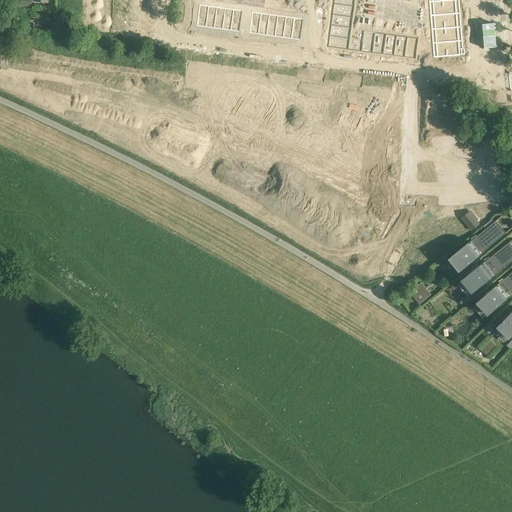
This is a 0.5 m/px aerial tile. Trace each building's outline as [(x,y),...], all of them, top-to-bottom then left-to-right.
[(432,0),(437,58),(460,56),(459,55),(455,0),(432,0)] [(334,4),(332,15),(353,17),(354,7),(334,4)] [(200,5),(197,27),(205,28),(208,6),(200,5)] [(208,6),(205,28),(214,29),(217,7),(208,6)] [(217,7),(214,29),(222,30),(225,9),(217,7)] [(225,9),(222,30),(230,31),(233,10),(225,9)] [(233,10),(230,31),(239,32),(242,11),(233,10)] [(252,12),(249,34),(258,35),(261,13),(252,12)] [(261,13),(258,35),(266,36),(269,15),(261,13)] [(269,15),(266,36),(275,37),(278,16),(269,15)] [(332,15),(331,26),(351,28),(353,17),(332,15)] [(278,16),(275,37),(283,38),(286,17),(278,16)] [(286,17),(283,38),(291,39),(294,18),(286,17)] [(294,18),(291,39),(300,41),(303,19),(294,18)] [(331,26),(329,36),(350,39),(351,28),(331,26)] [(361,50),(361,52),(372,53),(375,33),(364,31),(362,44),(361,50)] [(375,33),(372,53),(383,55),(385,34),(375,33)] [(385,34),(383,55),(394,56),(396,36),(385,34)] [(329,36),(328,47),(348,50),(350,39),(329,36)] [(396,36),(394,56),(404,58),(407,37),(396,36)] [(407,37),(404,58),(415,59),(418,39),(407,37)] [(461,218),(472,231),(480,224),(476,221),(478,220),(470,211),(461,218)] [(496,221),(443,264),(444,264),(450,259),(460,270),(453,276),(454,276),(511,228),(511,227),(506,233),(496,221),(503,216),(502,216),(496,221)] [(511,240),(457,285),(464,280),(473,291),(467,297),(482,285),(487,282),(511,261),(511,245),(510,243),(511,241),(511,240)] [(511,272),(472,307),(473,308),(479,302),(489,313),(483,319),(511,294),(511,272)] [(408,291),(417,304),(430,294),(420,281),(408,291)] [(511,312),(492,333),(493,333),(499,327),(509,338),(503,344),(504,344),(511,335),(511,312)] [(489,340),(481,350),(487,354),(494,344),(489,340)]
